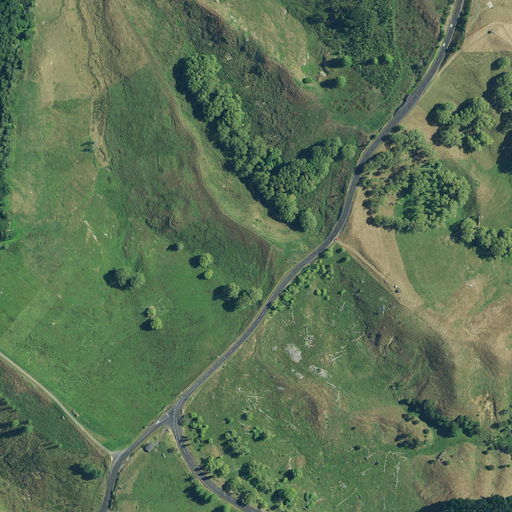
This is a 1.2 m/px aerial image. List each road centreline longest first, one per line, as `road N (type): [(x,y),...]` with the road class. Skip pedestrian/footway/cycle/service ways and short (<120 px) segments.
road 1 (tertiary): [(176,415),(336,231),(367,154),(435,67),(460,0)]
road 2 (tertiary): [(255,511),(190,462),(176,415)]
road 3 (unclassified): [(176,415),(119,463),(102,511)]
